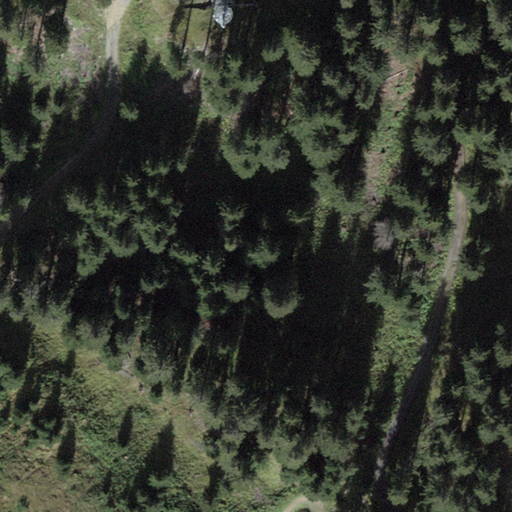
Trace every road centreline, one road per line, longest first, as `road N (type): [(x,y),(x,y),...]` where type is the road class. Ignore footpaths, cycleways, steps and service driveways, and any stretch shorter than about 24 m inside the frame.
road 1 (track): [(397,511),(382,468),(423,370),(463,219),(457,70),(478,39),(511,32)]
road 2 (track): [(110,0),(107,117),(0,227)]
